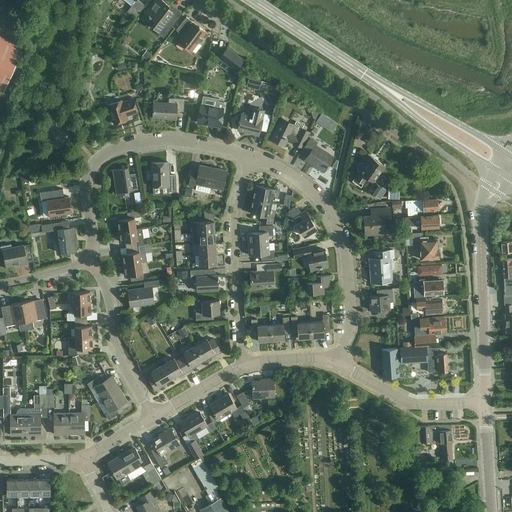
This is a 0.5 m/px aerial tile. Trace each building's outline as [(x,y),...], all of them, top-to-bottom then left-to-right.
[(124,0),(131,5),(127,11),(135,18),(145,5),(137,0),(124,0)] [(161,0),(153,0),(144,12),(156,21),(152,26),(158,30),(156,32),(163,37),(177,19),(171,14),(172,12),(167,8),(169,5),(161,0)] [(186,17),(176,30),(183,35),(179,40),(185,45),(184,46),(195,54),(202,45),(198,42),(206,32),(199,27),(198,28),(192,24),(193,22),(186,17)] [(243,60),(227,48),(220,57),(236,70),(243,60)] [(152,55),(146,50),(142,56),(148,61),(152,55)] [(17,60),(0,52),(0,90),(3,92),(17,60)] [(118,70),(126,69),(124,61),(117,62),(118,70)] [(141,83),(135,86),(137,92),(143,89),(141,83)] [(201,104),(197,122),(219,126),(222,108),(223,102),(218,101),(218,99),(203,96),(201,104)] [(168,103),(153,102),(152,118),(168,119),(176,120),(176,112),(183,113),(184,99),(169,98),(168,103)] [(129,115),(138,112),(133,99),(122,102),(121,100),(108,105),(114,124),(127,120),(126,115),(128,114),(129,115)] [(269,115),(264,114),(265,110),(253,107),(250,117),(241,115),(237,130),(258,135),(259,130),(265,132),(269,115)] [(322,114),(316,122),(322,126),(331,133),(337,124),(328,117),(322,114)] [(295,122),(294,125),(281,118),(270,139),(277,142),(276,144),(281,146),(282,144),(284,145),(288,136),(295,140),(293,143),(301,147),(308,132),(301,128),(302,125),(295,122)] [(305,159),(323,172),(333,157),(315,144),(316,142),(309,138),(303,148),(309,152),(305,159)] [(364,167),(362,165),(360,166),(357,169),(358,172),(359,172),(353,181),(360,186),(366,178),(371,182),(383,166),(371,157),(364,167)] [(152,162),(153,186),(168,186),(168,191),(176,191),(175,175),(168,175),(168,162),(152,162)] [(209,192),(211,186),(222,189),(226,170),(217,168),(217,170),(199,166),(198,172),(192,171),(189,185),(195,186),(195,189),(209,192)] [(128,168),(113,170),(116,195),(124,194),(124,191),(138,189),(136,175),(129,176),(128,168)] [(374,196),(381,186),(374,182),(367,192),(374,196)] [(252,199),(271,202),(273,195),(277,196),(278,190),(255,185),(252,199)] [(190,197),(192,189),(186,188),(184,196),(190,197)] [(62,189),(39,192),(41,201),(47,200),(49,216),(71,213),(69,196),(64,197),(62,189)] [(398,198),(398,189),(388,189),(388,198),(398,198)] [(417,211),(437,209),(436,198),(405,200),(406,205),(411,205),(411,206),(417,206),(417,211)] [(270,210),(271,202),(252,199),(250,212),(261,215),(260,221),(272,223),(274,211),(270,210)] [(305,211),(299,214),(294,205),(287,210),(286,223),(288,226),(294,222),(303,236),(316,228),(305,211)] [(364,218),(365,233),(383,232),(383,223),(390,222),(388,208),(374,209),(375,217),(364,218)] [(119,231),(136,228),(134,218),(140,217),(139,211),(127,212),(127,218),(117,220),(119,231)] [(214,232),(213,221),(213,214),(203,212),(204,221),(190,222),(191,233),(214,232)] [(421,228),(438,227),(437,214),(420,215),(420,220),(411,220),(411,225),(421,224),(421,228)] [(42,232),(55,230),(56,239),(59,239),(61,253),(71,252),(77,251),(73,227),(70,227),(69,221),(41,225),(42,232)] [(248,244),(268,243),(267,236),(273,235),(272,226),(258,227),(258,232),(247,233),(248,244)] [(144,245),(142,234),(142,227),(136,228),(119,231),(121,242),(125,241),(126,247),(144,245)] [(198,244),(215,242),(214,232),(191,233),(190,233),(191,239),(197,239),(198,244)] [(436,239),(427,239),(427,237),(422,237),(422,232),(407,233),(408,246),(419,245),(420,259),(438,258),(438,256),(440,255),(439,252),(438,251),(438,249),(437,249),(436,239)] [(501,252),(511,251),(511,241),(500,242),(501,252)] [(198,254),(215,253),(215,242),(198,244),(198,254)] [(268,243),(248,244),(248,256),(260,255),(261,261),(275,260),(274,249),(268,250),(268,243)] [(11,244),(0,246),(1,252),(3,251),(6,266),(17,264),(18,266),(27,264),(23,245),(11,247),(11,244)] [(124,265),(141,262),(146,261),(144,245),(126,247),(126,253),(122,254),(124,265)] [(310,269),(327,265),(324,249),(310,252),(309,246),(292,249),(294,258),(307,255),(310,269)] [(372,282),(391,280),(389,257),(393,257),(393,250),(375,251),(376,258),(370,258),(372,282)] [(215,253),(198,254),(199,266),(216,264),(215,253)] [(511,258),(501,259),(502,277),(508,277),(508,280),(511,279),(511,258)] [(141,262),(124,265),(126,276),(130,275),(131,281),(143,279),(141,262)] [(273,271),(288,270),(288,263),(266,265),(266,270),(250,271),(251,289),(263,288),(263,283),(273,282),(273,271)] [(418,266),(418,274),(441,273),(441,265),(418,266)] [(197,291),(218,289),(217,275),(203,276),(203,270),(190,270),(191,279),(196,279),(197,291)] [(307,282),(307,294),(323,292),(323,287),(329,286),(328,275),(316,276),(316,281),(307,282)] [(151,287),(164,285),(163,279),(143,282),(144,288),(128,290),(130,306),(153,303),(151,287)] [(424,279),(419,279),(420,287),(424,286),(425,294),(442,293),(442,279),(424,281),(424,279)] [(379,295),(369,296),(370,310),(389,309),(389,301),(393,301),(392,288),(378,289),(379,295)] [(73,303),(90,302),(90,291),(73,292),(73,303)] [(47,297),(50,309),(56,308),(53,296),(47,297)] [(444,307),(442,305),(441,299),(425,300),(425,297),(416,298),(417,305),(425,305),(425,313),(442,312),(442,310),(444,309),(444,307)] [(219,312),(218,299),(201,300),(202,307),(195,308),(196,320),(214,319),(213,313),(219,312)] [(21,302),(27,330),(34,328),(32,321),(46,318),(42,300),(33,302),(33,300),(21,302)] [(20,331),(27,330),(21,302),(10,305),(10,307),(1,308),(3,319),(5,326),(18,323),(20,331)] [(68,321),(74,320),(87,320),(86,314),(91,314),(90,302),(73,303),(74,314),(68,314),(68,321)] [(157,321),(154,314),(146,319),(150,325),(157,321)] [(310,322),(311,337),(315,336),(315,337),(322,337),(322,336),(324,336),(324,327),(329,327),(328,314),(323,314),(323,321),(310,322)] [(311,337),(310,322),(298,323),(297,316),(291,316),(292,329),(298,329),(298,337),(300,337),(300,339),(307,338),(307,337),(311,337)] [(444,319),(443,319),(443,316),(419,318),(420,328),(428,327),(429,333),(445,332),(444,319)] [(270,324),(271,339),(276,339),(276,340),(282,340),(282,339),(284,338),(283,330),(289,329),(289,317),(282,317),(283,324),(270,324)] [(271,339),(270,324),(258,325),(257,319),(251,319),(251,329),(252,332),(258,332),(259,340),(260,340),(260,341),(267,341),(267,340),(271,339)] [(75,337),(92,337),(91,326),(87,326),(87,320),(74,320),(75,337)] [(414,346),(435,345),(434,335),(414,336),(414,346)] [(69,355),(76,355),(88,354),(88,348),(92,348),(92,337),(75,337),(75,339),(68,339),(69,355)] [(195,345),(203,359),(214,352),(215,354),(220,351),(212,338),(208,341),(206,339),(195,345)] [(21,344),(12,346),(13,352),(22,351),(21,344)] [(192,365),(203,359),(195,345),(184,352),(185,355),(180,358),(188,371),(193,367),(192,365)] [(426,346),(412,347),(403,348),(400,348),(396,349),(396,348),(381,349),(383,377),(398,376),(397,362),(401,362),(401,363),(427,361),(427,372),(437,371),(437,372),(447,371),(446,353),(438,353),(437,348),(426,348),(426,346)] [(81,364),(79,355),(72,357),(74,366),(81,364)] [(182,374),(188,371),(180,358),(175,361),(174,358),(162,365),(170,378),(181,372),(182,374)] [(159,385),(170,378),(162,365),(151,371),(153,374),(147,377),(155,390),(161,387),(159,385)] [(103,398),(119,389),(112,376),(100,382),(97,377),(86,383),(93,395),(99,391),(103,398)] [(252,398),(274,397),(273,378),(266,378),(266,380),(251,381),(252,398)] [(72,383),(64,383),(64,393),(72,393),(72,383)] [(119,389),(103,398),(107,405),(105,406),(108,412),(104,414),(108,419),(118,413),(115,408),(127,401),(119,389)] [(242,392),(236,395),(243,407),(249,404),(242,392)] [(217,418),(236,407),(228,393),(219,398),(220,400),(210,406),(217,418)] [(25,416),(25,435),(40,434),(40,417),(45,417),(45,407),(47,407),(46,394),(39,394),(39,413),(33,413),(33,415),(25,416)] [(84,433),(83,420),(90,420),(90,414),(91,414),(91,408),(90,408),(90,404),(87,404),(82,405),(81,404),(81,412),(77,412),(77,415),(69,415),(69,434),(84,433)] [(241,404),(236,407),(245,423),(250,420),(241,404)] [(25,435),(25,416),(25,408),(20,408),(17,410),(16,414),(10,414),(11,435),(25,435)] [(206,425),(207,425),(199,412),(188,419),(187,417),(180,422),(188,436),(206,425)] [(69,434),(69,415),(61,415),(61,413),(54,413),(54,434),(69,434)] [(207,425),(206,425),(210,432),(216,429),(212,422),(207,425)] [(97,433),(100,426),(94,424),(91,431),(97,433)] [(417,439),(422,439),(422,442),(430,441),(430,438),(434,438),(434,443),(441,443),(442,459),(452,458),(451,442),(450,426),(437,425),(421,427),(421,428),(417,428),(417,439)] [(162,454),(179,444),(170,428),(164,431),(164,433),(152,440),(156,447),(151,450),(161,467),(167,463),(162,454)] [(222,443),(217,433),(210,437),(216,447),(222,443)] [(204,447),(200,450),(194,440),(186,444),(195,459),(202,454),(203,456),(208,453),(204,447)] [(152,469),(152,468),(154,467),(146,454),(140,457),(135,448),(118,458),(118,457),(108,462),(117,478),(126,473),(130,480),(147,470),(155,483),(161,479),(154,468),(152,469)] [(203,463),(193,469),(208,494),(218,488),(203,463)] [(39,480),(39,495),(50,495),(50,479),(39,480)] [(6,495),(17,495),(17,480),(6,480),(6,495)] [(17,495),(28,495),(28,480),(17,480),(17,495)] [(28,495),(39,495),(39,480),(28,480),(28,495)] [(138,511),(155,511),(149,500),(154,497),(150,491),(138,497),(141,503),(136,506),(138,511)] [(225,511),(219,499),(194,511),(225,511)]
